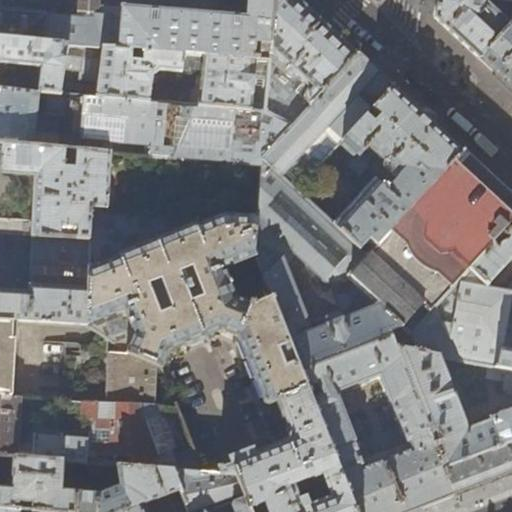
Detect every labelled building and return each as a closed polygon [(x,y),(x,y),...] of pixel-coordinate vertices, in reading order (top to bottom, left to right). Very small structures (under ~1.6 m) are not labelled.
[(0,0),(0,37),(270,60),(274,0),(248,0),(248,17),(122,6),(121,19),(111,18),(111,15),(97,14),(96,17),(47,13),(47,11),(0,7),(0,0)] [(327,25),(300,0),(274,0),(270,60),(265,112),(291,126),(299,117),(282,101),(298,85),(290,77),(293,73),(308,86),(306,91),(305,96),(308,102),(310,105),(358,54),(327,25)] [(511,0),(438,0),(434,18),(454,37),(478,59),(511,25),(486,1),(490,0),(501,0),(511,4),(511,0)] [(511,23),(511,25),(478,59),(511,89),(511,90),(511,23)] [(270,60),(0,37),(0,84),(1,74),(8,71),(15,71),(16,65),(40,67),(39,92),(62,94),(64,70),(81,71),(80,79),(98,81),(96,97),(149,101),(149,82),(156,82),(156,74),(155,72),(159,69),(180,71),(180,79),(200,80),(199,106),(265,112),(270,60)] [(373,68),(358,54),(310,105),(299,117),(291,126),(261,158),(294,190),(304,179),(340,142),(364,116),(371,109),(393,86),(373,68)] [(393,86),(371,109),(378,116),(371,124),(364,116),(340,142),(356,156),(346,166),(357,176),(366,165),(365,159),(372,152),(393,172),(387,180),(390,183),(385,188),(382,185),(380,187),(372,179),(330,223),(360,250),(368,241),(376,247),(463,152),(428,119),(393,86)] [(0,88),(0,143),(57,148),(58,135),(36,134),(39,92),(0,88)] [(199,106),(149,101),(96,97),(87,96),(84,141),(89,141),(88,151),(111,153),(112,143),(152,146),(151,156),(260,166),(261,158),(291,126),(265,112),(199,106)] [(0,233),(32,236),(91,239),(93,208),(106,209),(108,209),(111,153),(88,151),(77,150),(75,167),(64,166),(65,149),(57,148),(0,143),(0,233)] [(511,197),(494,180),(463,152),(376,247),(366,257),(348,277),(410,336),(411,334),(435,308),(470,271),(511,224),(511,197)] [(305,200),(294,190),(261,158),(260,166),(258,207),(255,258),(354,511),(411,511),(453,496),(433,445),(429,434),(396,351),(397,350),(410,336),(348,277),(366,257),(360,250),(330,223),(305,200)] [(304,179),(294,190),(305,200),(310,196),(310,184),(304,179)] [(283,443),(219,467),(199,465),(202,473),(235,476),(241,492),(244,499),(249,511),(354,511),(255,258),(258,207),(220,206),(192,218),(106,214),(106,209),(93,208),(91,239),(86,324),(111,340),(129,352),(157,365),(160,367),(161,369),(169,350),(222,330),(238,337),(264,403),(268,405),(269,405),(283,443)] [(511,224),(470,271),(486,285),(511,258),(511,284),(506,291),(511,292),(511,224)] [(0,319),(12,320),(86,324),(91,239),(32,236),(29,292),(0,290),(0,319)] [(486,285),(470,271),(435,308),(459,361),(492,368),(511,371),(511,352),(502,351),(506,291),(489,288),(486,285)] [(435,308),(411,334),(412,352),(397,350),(396,351),(429,434),(439,431),(437,434),(437,437),(439,439),(442,440),(442,441),(433,445),(453,496),(474,488),(511,473),(511,371),(492,368),(489,378),(504,382),(503,389),(511,391),(511,409),(489,418),(490,422),(466,431),(440,359),(460,363),(459,361),(435,308)] [(11,339),(12,320),(0,319),(0,396),(12,397),(14,339),(11,339)] [(154,408),(157,365),(129,352),(111,340),(106,404),(154,408)] [(12,397),(0,396),(0,456),(13,458),(63,462),(85,464),(87,439),(34,435),(33,445),(18,444),(21,398),(12,397)] [(161,408),(154,408),(106,404),(83,403),(82,417),(95,418),(93,451),(96,454),(131,457),(130,467),(171,471),(202,473),(199,465),(194,451),(181,457),(161,408)] [(0,509),(7,510),(33,511),(74,511),(76,493),(61,492),(63,462),(13,458),(12,487),(0,486),(0,509)] [(99,474),(100,465),(88,464),(88,470),(91,474),(99,474)] [(130,467),(100,465),(99,474),(99,476),(118,478),(121,487),(98,495),(76,493),(74,511),(142,511),(140,506),(148,503),(154,505),(174,497),(176,491),(178,490),(171,471),(130,467)] [(235,476),(202,473),(171,471),(178,490),(187,511),(249,511),(244,499),(232,503),(231,507),(232,511),(209,511),(207,505),(241,492),(235,476)]
